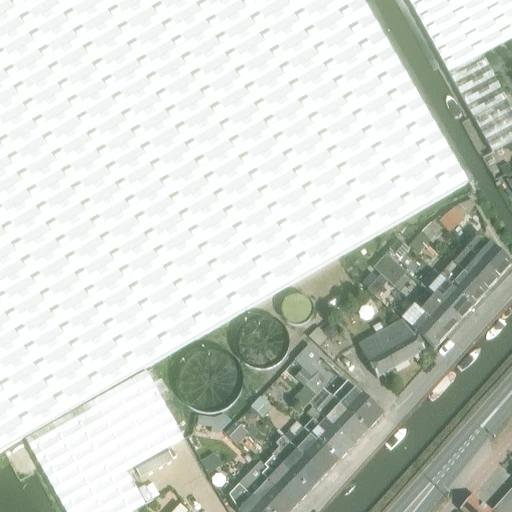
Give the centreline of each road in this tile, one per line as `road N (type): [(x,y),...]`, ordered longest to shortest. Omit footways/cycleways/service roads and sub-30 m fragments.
road 1 (unclassified): [(299,511),(511,278)]
road 2 (primary): [(423,494),(511,394)]
